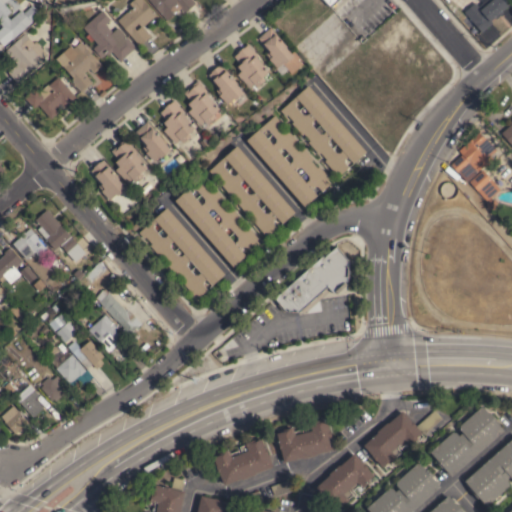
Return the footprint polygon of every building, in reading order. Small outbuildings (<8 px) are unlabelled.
[(3,45),(0,41),(0,28),(3,26),(0,22),(0,0),(7,0),(4,3),(11,11),(7,15),(10,19),(20,10),(31,22),(12,39),(11,38),(3,45)] [(151,35),(140,45),(118,20),(132,7),(129,3),(132,0),(144,0),(156,14),(143,26),(151,35)] [(193,0),(195,2),(184,12),(180,8),(166,20),(148,0),(193,0)] [(485,0),(507,0),(508,1),(506,3),(508,5),(502,10),(503,12),(497,18),(495,17),(491,20),(493,22),(482,32),(464,11),(475,2),(478,6),(485,0)] [(31,4),(39,13),(31,20),(23,11),(31,4)] [(135,47),(120,60),(112,51),(107,55),(106,53),(101,57),(99,55),(97,57),(92,51),(94,49),(93,48),(98,44),(83,27),(102,10),(110,19),(105,24),(112,32),(118,26),(135,47)] [(283,62),(277,67),(269,58),(270,58),(266,53),(270,50),(265,45),(264,45),(258,38),(270,27),(287,46),(286,47),(291,53),(293,51),(303,62),(291,73),(283,62)] [(25,33),(34,43),(36,41),(47,54),(42,59),(43,61),(18,83),(8,72),(17,64),(5,50),(25,33)] [(70,45),(72,48),(81,41),(85,46),(86,45),(91,51),(90,52),(96,59),(96,58),(102,65),(94,72),(89,68),(84,72),(92,82),(81,91),(72,81),(73,80),(72,78),(73,78),(56,58),(70,45)] [(252,47),(251,47),(258,55),(256,57),(269,71),(268,73),(272,77),(266,82),(264,80),(257,86),(254,83),(249,87),(237,74),(241,70),(237,66),(240,63),(234,56),(239,52),(238,51),(243,47),(248,43),(252,47)] [(227,104),(222,98),(219,95),(219,94),(216,90),(219,87),(208,74),(212,71),(212,70),(217,65),(218,66),(221,63),(237,82),(236,83),(243,92),(235,100),(233,98),(228,103),(227,104)] [(58,112),(51,118),(38,104),(34,108),(24,97),(36,87),(39,91),(47,84),(48,85),(58,76),(76,96),(64,107),(60,102),(54,108),(57,112),(58,112)] [(208,124),(205,120),(200,124),(188,111),(192,108),(188,103),(191,100),(183,92),(197,80),(209,92),(206,94),(219,108),(213,114),(216,116),(209,123),(208,124)] [(337,171),(335,172),(325,161),(326,159),(320,152),(319,153),(308,142),(310,140),(304,133),(302,135),(291,123),(293,121),(287,114),(286,116),(280,110),(308,85),(366,151),(353,163),(348,156),(345,158),(345,162),(349,166),(340,174),(337,171)] [(184,111),(182,113),(195,128),(189,133),(191,136),(183,142),(180,139),(175,143),(167,134),(163,130),(167,127),(163,122),(166,119),(160,112),(164,108),(164,107),(169,103),(169,104),(174,100),(184,111)] [(246,140),(274,115),(280,121),(278,122),(284,129),(286,128),(296,140),(295,141),(301,148),(302,147),(313,159),(311,160),(317,167),(319,165),(330,177),(328,179),(330,182),(322,190),(318,186),(314,185),(314,186),(312,189),(317,195),(305,206),(246,140)] [(141,138),(135,131),(147,120),(164,139),(163,141),(170,149),(162,156),(161,155),(154,161),(146,152),(142,147),(146,143),(141,138)] [(511,144),(501,132),(511,123),(510,122),(511,120),(511,144)] [(479,131),(484,137),(485,137),(497,150),(496,150),(499,154),(493,160),(485,167),(484,165),(478,170),(478,171),(466,182),(451,164),(462,154),(458,150),(479,131)] [(126,137),(129,142),(136,151),(134,152),(147,167),(141,172),(143,175),(137,180),(139,182),(133,187),(128,181),(127,182),(120,174),(119,174),(115,169),(119,166),(115,161),(118,159),(111,150),(126,137)] [(265,231),(264,233),(253,221),(255,219),(249,212),(247,214),(236,202),(238,200),(232,194),(231,195),(220,183),(222,182),(216,175),(214,176),(209,170),(237,145),(295,211),(282,223),(276,216),(274,219),(274,223),(277,227),(268,235),(265,231)] [(119,178),(118,179),(126,188),(117,195),(116,194),(109,200),(104,193),(104,194),(101,191),(102,190),(98,185),(102,183),(91,170),(94,168),(93,167),(100,161),(100,162),(103,159),(119,178)] [(499,188),(489,197),(490,197),(486,200),(468,181),(481,169),(499,188)] [(175,200),(203,175),(208,181),(207,183),(213,189),(214,188),(225,200),(223,202),(229,208),(231,207),(242,219),(240,221),(245,227),(247,226),(258,238),(256,240),(259,243),(250,251),(246,246),(242,246),(242,247),(240,249),(245,255),(233,266),(175,200)] [(195,293),(194,295),(183,283),(185,281),(178,274),(177,276),(167,264),(168,262),(162,255),(161,257),(150,245),(152,243),(146,236),(144,238),(138,232),(167,207),(225,274),(212,285),(207,279),(204,281),(204,280),(203,284),(207,289),(199,297),(195,293)] [(85,252),(75,261),(60,244),(55,249),(38,229),(41,226),(35,219),(47,209),(85,252)] [(13,243),(22,235),(21,234),(24,231),(25,232),(30,228),(38,237),(30,244),(36,250),(26,259),(13,243)] [(322,254),(323,255),(335,244),(348,258),(347,263),(349,263),(349,267),(347,266),(347,268),(349,268),(349,272),(347,272),(347,274),(348,274),(348,277),(346,277),(346,279),(345,281),(346,283),(336,292),(334,290),(332,291),(327,285),(325,287),(327,290),(318,298),(320,308),(306,311),(306,309),(303,311),(301,309),(298,311),(297,311),(297,312),(286,312),(286,311),(285,311),(284,310),(283,311),(276,303),(278,302),(273,296),(322,254)] [(22,261),(17,265),(14,267),(20,274),(10,283),(6,278),(2,281),(0,279),(0,258),(5,254),(4,252),(10,247),(22,261)] [(90,282),(90,283),(89,284),(94,290),(92,292),(93,293),(92,294),(92,295),(90,297),(76,280),(77,280),(71,273),(78,268),(82,272),(84,270),(83,270),(86,267),(89,270),(94,266),(94,265),(99,260),(100,261),(106,268),(90,282)] [(36,276),(29,282),(20,271),(26,265),(36,276)] [(75,293),(71,289),(76,285),(80,289),(75,293)] [(117,320),(116,320),(106,309),(104,311),(100,306),(102,305),(95,297),(105,288),(116,300),(126,310),(128,308),(141,323),(139,325),(130,334),(117,320)] [(28,320),(23,325),(9,308),(14,304),(28,320)] [(49,306),(54,312),(45,320),(44,319),(44,320),(39,315),(49,306)] [(67,321),(54,330),(48,323),(49,322),(47,319),(50,316),(52,320),(60,313),(67,321)] [(123,339),(108,351),(88,328),(105,314),(116,327),(114,328),(123,339)] [(77,332),(64,342),(56,332),(68,321),(77,332)] [(12,337),(7,332),(13,327),(17,332),(12,337)] [(90,340),(103,356),(100,359),(103,363),(96,369),(92,363),(86,368),(77,357),(83,352),(82,352),(81,352),(79,350),(80,349),(79,348),(90,340)] [(85,370),(70,384),(56,368),(71,354),(85,370)] [(66,385),(60,390),(64,393),(56,401),(53,398),(52,400),(40,387),(43,385),(41,383),(48,376),(50,378),(51,378),(52,379),(57,375),(66,385)] [(19,402),(33,389),(38,395),(34,398),(42,407),(32,417),(19,402)] [(17,409),(28,421),(23,426),(24,427),(21,429),(20,429),(15,433),(4,421),(5,420),(1,415),(12,405),(16,409),(17,409)] [(453,474),(454,475),(452,476),(443,466),(442,467),(436,461),(437,460),(430,451),(452,432),(456,432),(459,435),(463,432),(460,428),(460,425),(482,405),(490,414),(491,412),(497,419),(495,420),(504,430),(453,474)] [(402,410),(413,422),(413,421),(416,425),(416,426),(421,432),(409,443),(408,442),(401,448),(399,446),(398,448),(401,452),(395,456),(396,457),(389,464),(387,462),(382,466),(363,445),(377,433),(378,430),(387,422),(388,423),(402,410)] [(434,410),(442,418),(424,434),(417,426),(434,410)] [(280,448),(278,442),(279,442),(276,433),(285,430),(285,429),(293,427),(294,431),(302,429),(303,431),(305,430),(304,426),(311,424),(310,422),(315,421),(316,423),(327,420),(329,429),(330,429),(332,435),(331,435),(334,449),(322,452),(322,451),(316,453),(315,455),(303,458),(301,457),(284,461),(280,448)] [(255,472),(254,475),(243,479),(241,478),(224,485),(219,472),(218,472),(216,466),(217,466),(213,457),(224,453),(223,450),(229,448),(230,453),(238,450),(240,453),(242,452),(240,446),(245,444),(245,443),(252,440),(253,442),(262,438),(265,447),(266,447),(268,453),(272,466),(255,472)] [(511,438),(511,479),(510,476),(506,478),(509,482),(509,486),(487,505),(479,497),(478,498),(472,491),(473,490),(464,480),(511,438)] [(354,452),(374,474),(368,479),(370,480),(362,487),(360,484),(353,490),(351,488),(349,490),(353,494),(345,501),(346,502),(341,506),(340,504),(335,509),(315,487),(329,474),(329,473),(339,465),(340,465),(354,452)] [(410,511),(371,511),(367,507),(389,487),(393,487),(396,491),(399,488),(396,484),(396,481),(419,461),(428,472),(430,471),(433,475),(432,476),(440,486),(410,511)] [(154,511),(155,511),(152,510),(154,502),(150,501),(152,492),(154,493),(156,484),(165,486),(171,487),(173,477),(184,480),(182,490),(184,491),(180,509),(181,511),(180,511),(154,511)] [(290,479),(294,489),(274,496),(271,486),(290,479)] [(259,490),(263,500),(240,508),(237,498),(259,490)] [(197,511),(201,495),(214,498),(214,497),(221,499),(220,499),(230,501),(228,509),(229,509),(228,511),(197,511)] [(429,511),(448,495),(457,504),(458,503),(464,510),(463,511),(429,511)] [(320,505),(318,511),(307,511),(309,503),(320,505)]
